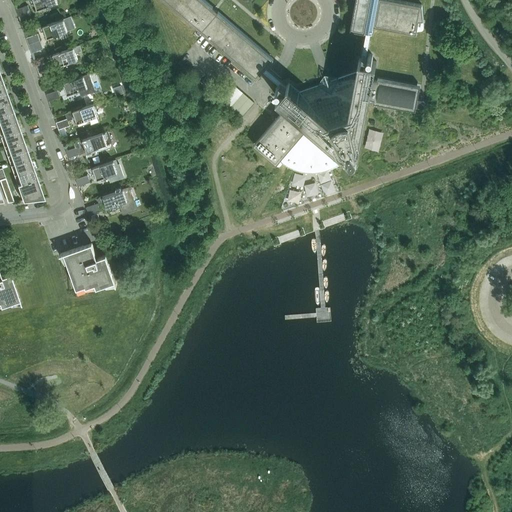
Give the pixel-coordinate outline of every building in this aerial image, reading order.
[(37,10),(58,2),(56,0),(29,0),(31,4),(35,3),(37,10)] [(369,101),(416,110),(416,105),(420,85),(374,77),(377,61),(366,59),(371,32),(372,33),(373,26),(416,34),(417,29),(421,29),(422,29),(422,28),(423,28),(424,27),(424,26),(424,25),(422,4),(398,0),(358,0),(353,29),(366,32),(361,59),(359,58),(357,68),(356,72),(329,81),(299,92),(288,83),(287,85),(284,82),(280,79),(275,75),(266,67),(273,59),(218,11),(215,9),(204,0),(164,0),(256,79),(263,70),(272,78),(284,88),(277,97),(289,107),(258,144),(276,159),(275,160),(275,161),(276,162),(276,163),(277,163),(277,164),(278,164),(279,164),(280,164),(281,163),(285,157),(287,159),(290,160),(292,161),(294,162),(297,163),(299,164),(302,165),(304,165),(307,166),(310,166),(312,166),(315,166),(318,166),(320,165),(323,165),(325,164),(328,163),(330,162),(333,161),(335,160),(337,158),(339,157),(341,155),(343,153),(350,159),(350,158),(351,158),(352,159),(353,159),(354,159),(355,158),(356,158),(356,157),(357,157),(357,156),(358,155),(359,156),(369,101)] [(16,9),(19,16),(30,12),(28,5),(16,9)] [(47,38),(68,31),(63,18),(39,27),(41,32),(45,31),(47,38)] [(26,37),(29,44),(39,41),(40,40),(38,33),(26,37)] [(29,44),(32,52),(42,48),(39,41),(29,44)] [(49,55),(51,60),(54,59),(57,66),(78,59),(75,52),(81,50),(80,45),(49,55)] [(36,65),(39,73),(50,69),(47,61),(36,65)] [(44,197),(0,72),(0,135),(23,200),(44,197)] [(67,94),(88,87),(83,75),(59,83),(61,88),(64,87),(67,94)] [(222,98),(241,116),(255,101),(236,84),(222,98)] [(46,94),(49,101),(60,97),(57,90),(46,94)] [(93,103),(69,112),(65,113),(67,118),(57,122),(59,129),(69,125),(68,121),(72,119),(71,117),(75,116),(77,123),(89,118),(91,124),(100,121),(93,103)] [(108,130),(75,141),(77,146),(80,153),(112,142),(108,130)] [(66,150),(69,157),(80,153),(77,146),(66,150)] [(113,160),(89,168),(91,173),(94,172),(97,179),(108,175),(111,182),(124,177),(119,164),(118,164),(116,159),(113,160)] [(13,201),(2,169),(0,169),(0,182),(7,202),(13,201)] [(76,178),(79,186),(90,182),(87,174),(76,178)] [(138,209),(129,186),(97,197),(99,202),(104,200),(107,207),(119,203),(123,214),(124,214),(123,211),(136,206),(137,209),(138,209)] [(86,207),(89,214),(100,210),(97,203),(86,207)] [(117,284),(106,254),(97,257),(92,242),(64,252),(77,287),(86,284),(86,286),(95,283),(97,287),(106,284),(107,286),(117,284)] [(20,302),(10,272),(1,275),(0,272),(0,304),(9,301),(10,303),(20,302)]
